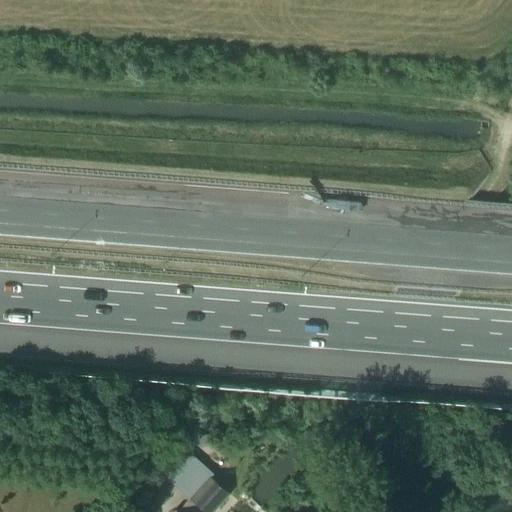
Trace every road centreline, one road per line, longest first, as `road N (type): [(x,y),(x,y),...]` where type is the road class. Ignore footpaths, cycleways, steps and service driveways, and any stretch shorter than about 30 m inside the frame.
road 1 (track): [(511,118),(505,159),(309,400),(217,401),(121,511)]
road 2 (motorway): [(511,249),(0,210)]
road 3 (motorway): [(0,298),(511,335)]
road 4 (track): [(511,107),(0,75)]
